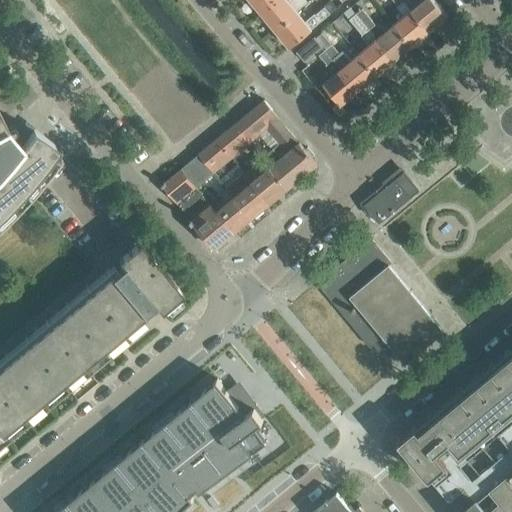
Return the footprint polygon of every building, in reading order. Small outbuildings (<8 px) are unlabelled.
[(97,0),(41,0),(139,117),(172,89),(97,0)] [(251,0),(260,11),(273,0),(251,0)] [(296,11),(287,0),(273,0),(260,11),(275,28),(296,11)] [(407,0),(406,2),(412,9),(430,30),(448,15),(434,0),(407,0)] [(321,22),(329,14),(324,8),(315,15),(321,22)] [(362,9),(356,15),(369,30),(375,24),(362,9)] [(430,30),(412,9),(394,24),(412,45),(430,30)] [(290,47),(311,29),(296,11),(275,28),(290,47)] [(350,20),(363,35),(369,30),(356,15),(350,20)] [(394,24),(376,39),(394,60),(412,45),(394,24)] [(369,45),(359,53),(376,75),(394,60),(376,39),(369,30),(363,35),(361,36),(369,45)] [(322,46),(314,37),(296,52),(304,61),(322,46)] [(359,89),(376,75),(359,53),(350,60),(342,50),(339,53),(331,44),(325,49),(333,58),(341,68),(359,89)] [(333,58),(325,49),(318,54),(326,64),(333,58)] [(323,83),(341,104),(359,89),(341,68),(323,83)] [(234,124),(249,142),(267,127),(287,151),(269,166),(287,188),(317,163),(312,157),(314,155),(307,147),(305,149),(299,141),(299,142),(279,118),(279,117),(264,99),(234,124)] [(333,107),(340,115),(345,110),(341,104),(339,102),(333,107)] [(0,217),(2,215),(10,208),(18,199),(24,193),(32,183),(37,187),(36,188),(37,189),(45,179),(52,171),(59,161),(61,157),(60,157),(60,158),(55,154),(60,147),(59,146),(58,147),(54,143),(33,129),(32,130),(26,125),(15,140),(8,131),(9,131),(0,113),(0,217)] [(216,139),(231,157),(249,142),(234,124),(216,139)] [(216,139),(198,154),(214,172),(231,157),(216,139)] [(181,168),(196,186),(214,172),(198,154),(181,168)] [(287,188),(269,166),(252,181),(269,203),(287,188)] [(216,210),(217,210),(211,203),(210,203),(196,186),(181,168),(163,182),(161,184),(163,186),(177,203),(178,203),(190,218),(190,219),(193,222),(215,248),(217,246),(219,249),(228,242),(225,239),(234,232),(216,210)] [(404,171),(395,178),(410,197),(420,189),(404,171)] [(410,197),(395,178),(364,204),(370,214),(379,222),(410,197)] [(269,203),(252,181),(234,196),(252,217),(269,203)] [(252,217),(234,196),(217,210),(216,210),(234,232),(235,232),(234,231),(252,217)] [(340,263),(317,282),(370,346),(383,335),(405,361),(444,329),(389,264),(391,262),(371,237),(348,256),(349,258),(342,265),(340,263)] [(0,443),(6,438),(6,437),(2,432),(145,314),(144,313),(154,304),(160,311),(182,293),(139,241),(117,259),(122,265),(112,274),(111,273),(0,364),(0,443)] [(445,400),(444,400),(444,401),(445,402),(431,414),(429,413),(430,415),(429,415),(433,420),(419,431),(416,427),(415,427),(414,426),(413,426),(414,428),(400,440),(399,438),(398,439),(399,441),(398,442),(398,443),(400,442),(411,456),(410,457),(410,458),(412,457),(429,478),(455,456),(444,443),(449,439),(451,442),(453,441),(449,436),(511,383),(511,347),(508,351),(506,349),(506,350),(507,351),(492,363),(491,362),(490,362),(491,364),(477,376),(476,375),(475,375),(476,377),(461,389),(460,387),(459,388),(461,390),(446,402),(445,400)] [(230,394),(227,390),(217,378),(214,380),(202,391),(193,398),(190,401),(177,411),(168,418),(165,421),(156,428),(143,438),(140,441),(127,451),(118,459),(115,461),(106,469),(93,479),(90,482),(78,492),(68,499),(66,502),(57,509),(52,511),(178,511),(179,511),(191,500),(194,497),(190,494),(197,487),(199,491),(201,489),(266,442),(254,426),(263,419),(262,417),(254,407),(239,388),(230,394)] [(281,439),(301,469),(319,457),(299,427),(281,439)] [(509,511),(510,511),(511,510),(511,470),(490,489),(508,511),(509,511)] [(508,511),(490,489),(461,511),(508,511)] [(363,511),(360,508),(361,508),(360,507),(353,511),(337,492),(327,500),(327,499),(324,501),(325,502),(312,511),(363,511)]
